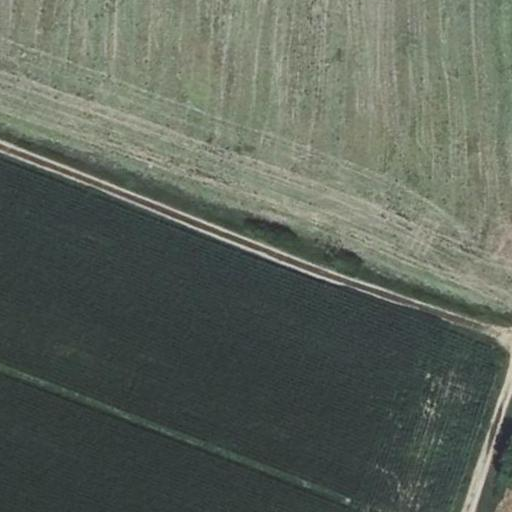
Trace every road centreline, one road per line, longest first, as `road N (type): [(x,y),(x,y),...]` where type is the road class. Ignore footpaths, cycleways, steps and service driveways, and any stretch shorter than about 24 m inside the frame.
road 1 (track): [(511,338),(0,150)]
road 2 (track): [(511,381),(468,511)]
